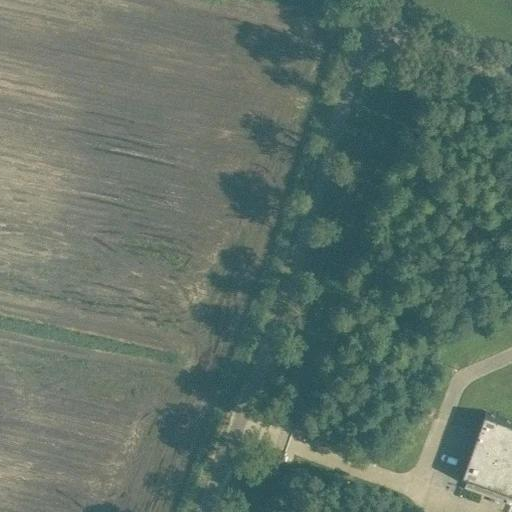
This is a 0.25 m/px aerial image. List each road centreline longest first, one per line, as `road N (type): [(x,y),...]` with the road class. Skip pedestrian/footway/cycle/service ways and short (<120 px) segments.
road 1 (unclassified): [(197,511),(355,41)]
road 2 (unclassified): [(511,97),(355,41)]
